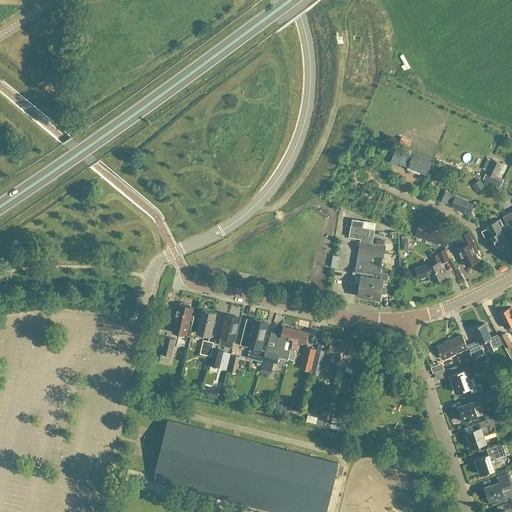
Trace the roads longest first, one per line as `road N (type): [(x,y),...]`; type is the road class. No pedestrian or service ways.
road 1 (unclassified): [(150,277),(159,261),(251,209),(293,151),(309,93),(293,0)]
road 2 (trunk): [(290,0),(20,193)]
road 3 (residential): [(181,269),(203,287),(367,321),(403,320)]
road 4 (residential): [(467,511),(403,320)]
